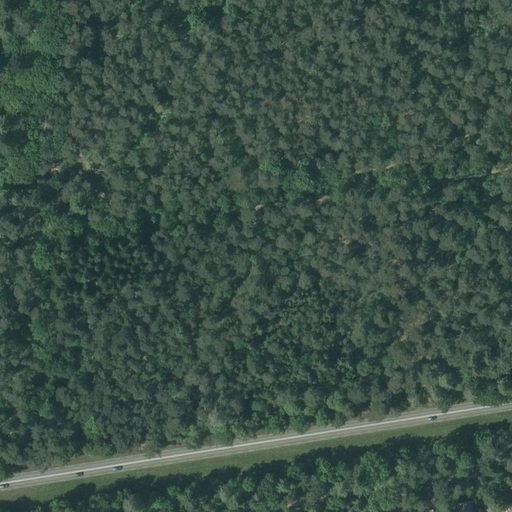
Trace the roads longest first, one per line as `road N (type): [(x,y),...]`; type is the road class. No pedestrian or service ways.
road 1 (track): [(0,185),(79,235),(395,178),(453,180),(461,159),(511,151)]
road 2 (primary): [(0,489),(511,403)]
road 3 (unknown): [(511,143),(212,191),(115,219),(101,231)]
road 4 (unclassified): [(511,466),(221,511)]
